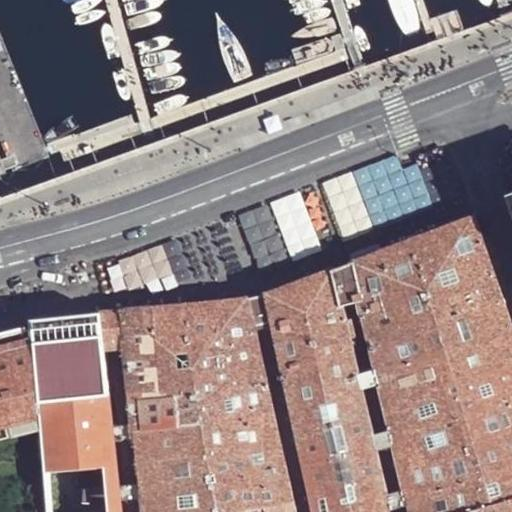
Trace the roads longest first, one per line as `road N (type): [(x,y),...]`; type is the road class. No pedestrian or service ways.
road 1 (secondary): [(0,259),(130,220),(455,100)]
road 2 (tertiary): [(511,260),(455,100)]
